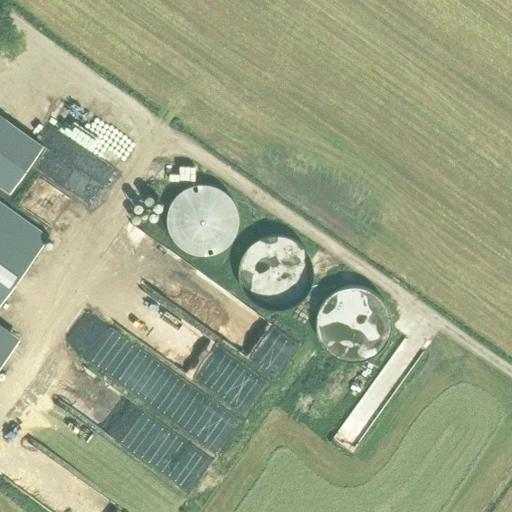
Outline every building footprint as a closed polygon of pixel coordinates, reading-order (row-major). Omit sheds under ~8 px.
[(23,45),(5,59),(13,70),(31,56),(23,45)] [(108,99),(93,112),(109,129),(123,116),(108,99)] [(0,182),(11,190),(45,143),(0,109),(0,182)] [(63,197),(104,191),(102,177),(97,147),(76,151),(74,141),(54,144),(63,197)] [(180,243),(196,251),(213,251),(228,242),(238,228),(239,211),(233,195),(220,183),(203,180),(186,184),(173,196),(168,212),(170,229),(180,243)] [(0,303),(48,237),(0,202),(0,303)] [(128,236),(123,245),(150,262),(156,252),(128,236)] [(326,352),(335,358),(344,360),(354,361),(364,359),(372,355),(380,349),(385,340),(389,332),(390,322),(388,312),(384,302),(378,295),(369,288),(359,285),(349,284),(339,286),(330,290),(322,297),(316,306),(313,315),(313,326),(315,335),(319,345),(326,352)]
